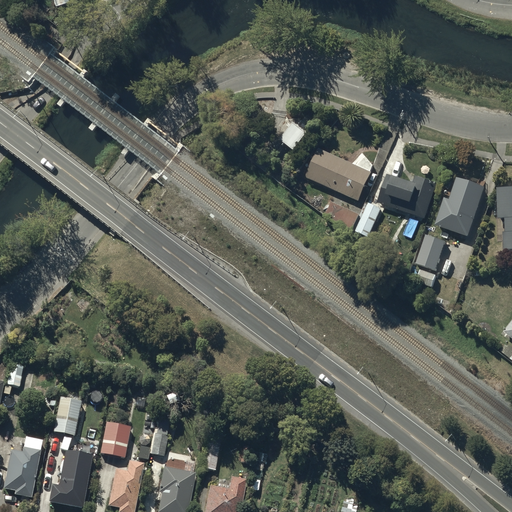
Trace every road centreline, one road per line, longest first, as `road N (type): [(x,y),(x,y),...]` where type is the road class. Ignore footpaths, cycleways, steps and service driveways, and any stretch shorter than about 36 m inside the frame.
road 1 (residential): [(511,130),(465,124),(305,73),(265,71),(220,83),(176,115),(0,317)]
road 2 (trunk): [(442,459),(0,122)]
road 3 (residential): [(0,143),(125,0)]
